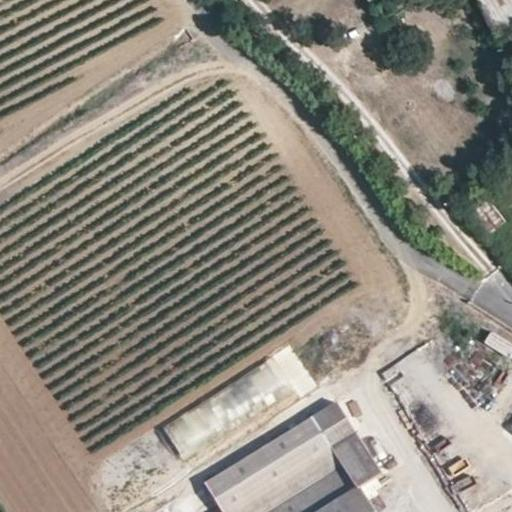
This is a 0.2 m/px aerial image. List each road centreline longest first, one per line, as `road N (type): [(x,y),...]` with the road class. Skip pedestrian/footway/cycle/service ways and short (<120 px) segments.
road 1 (unclassified): [(189,0),(306,107),(409,251),(511,312)]
road 2 (track): [(511,301),(349,96)]
